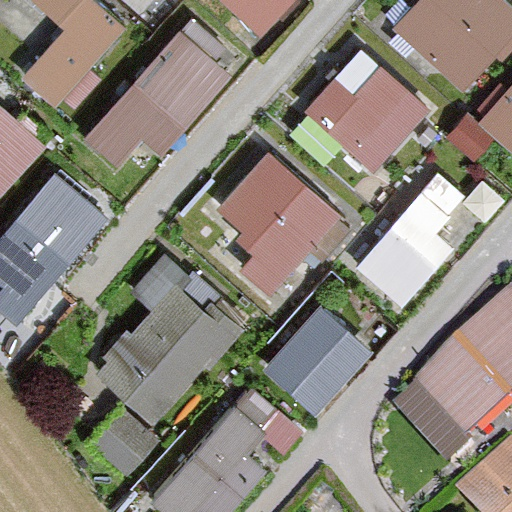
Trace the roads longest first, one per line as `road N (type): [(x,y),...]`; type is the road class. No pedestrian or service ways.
road 1 (track): [(90,281),(336,0)]
road 2 (track): [(393,511),(344,447),(511,241)]
